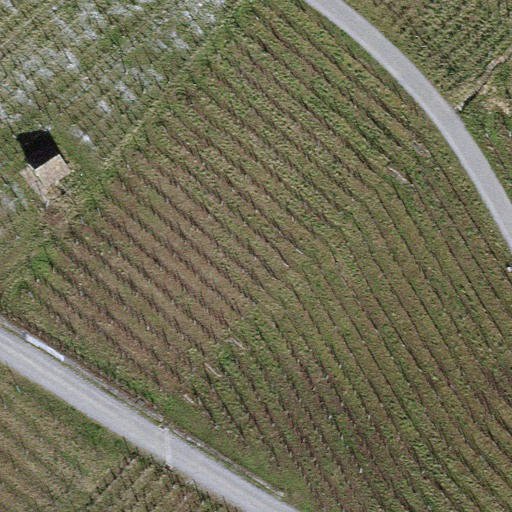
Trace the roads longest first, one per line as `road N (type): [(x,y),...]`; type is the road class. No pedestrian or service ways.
road 1 (track): [(511,243),(432,112),(305,0)]
road 2 (track): [(261,511),(0,344)]
